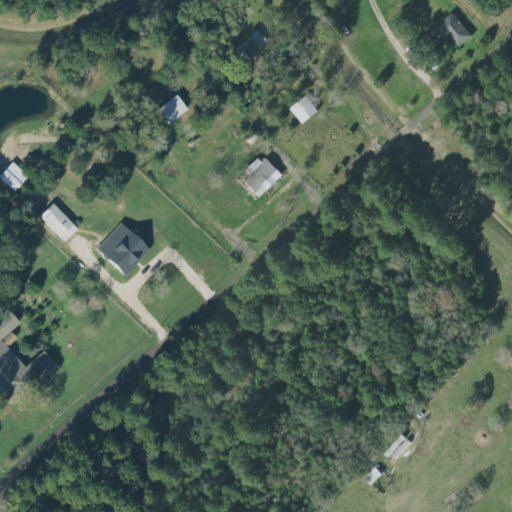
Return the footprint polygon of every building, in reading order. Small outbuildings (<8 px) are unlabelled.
[(444,43),(451,36),(461,47),(474,36),(453,13),(433,31),(444,43)] [(267,39),(255,30),(238,52),(251,61),(267,39)] [(168,123),(187,110),(177,95),(157,109),(168,123)] [(319,113),(309,96),(292,107),(302,124),(319,113)] [(260,154),(249,166),(254,170),(243,182),(261,199),(282,175),(260,154)] [(40,216),(64,242),(78,229),(53,203),(40,216)] [(149,249),(121,222),(97,249),(125,275),(149,249)] [(0,339),(20,325),(10,310),(0,316),(0,339)]
